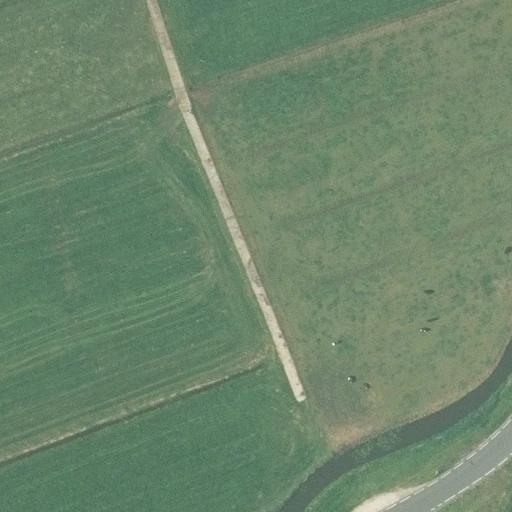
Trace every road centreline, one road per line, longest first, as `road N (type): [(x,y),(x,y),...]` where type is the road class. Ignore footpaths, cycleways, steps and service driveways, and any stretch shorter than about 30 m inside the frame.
road 1 (track): [(149,0),(183,116),(293,398)]
road 2 (tertiary): [(511,437),(406,511)]
